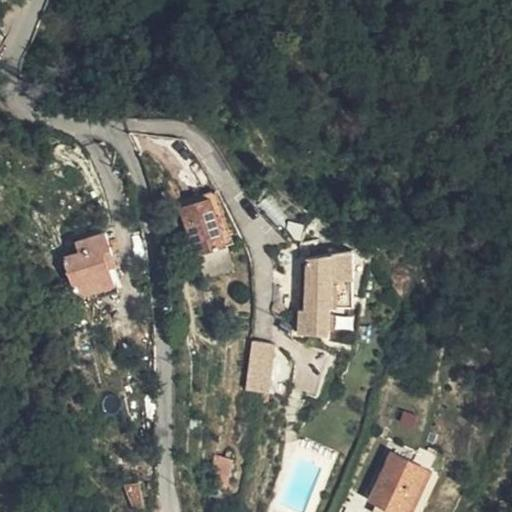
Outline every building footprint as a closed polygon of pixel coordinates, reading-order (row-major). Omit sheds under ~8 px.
[(218,187),(189,195),(215,276),(245,266),(218,187)] [(110,225),(79,237),(84,254),(70,260),(84,298),(121,284),(109,251),(118,248),(110,225)] [(331,282),(378,282),(376,251),(355,253),(330,257),(331,282)] [(380,307),(378,282),(331,282),(331,299),(325,300),(326,332),(342,333),(342,309),(380,307)] [(271,384),(291,387),(296,338),(279,335),(271,384)] [(296,338),(291,387),(293,387),(300,339),(296,338)] [(246,391),(270,392),(273,343),(248,341),(246,391)] [(488,370),(461,371),(462,392),(489,390),(488,370)] [(448,458),(411,445),(394,493),(431,506),(448,458)]
